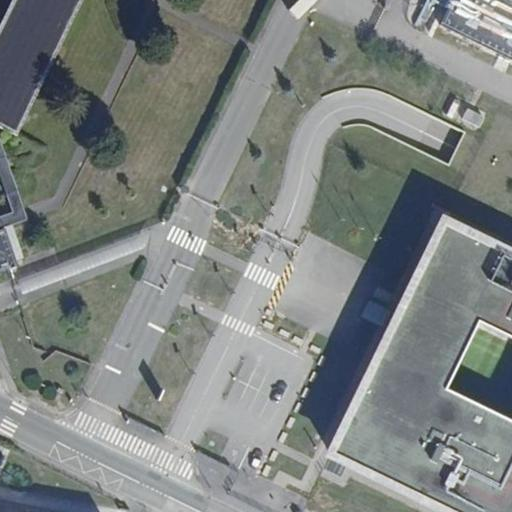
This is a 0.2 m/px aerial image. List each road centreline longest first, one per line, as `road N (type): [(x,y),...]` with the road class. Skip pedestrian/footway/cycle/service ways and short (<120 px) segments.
road 1 (unclassified): [(73,449),(300,0)]
road 2 (tertiary): [(199,511),(73,449)]
